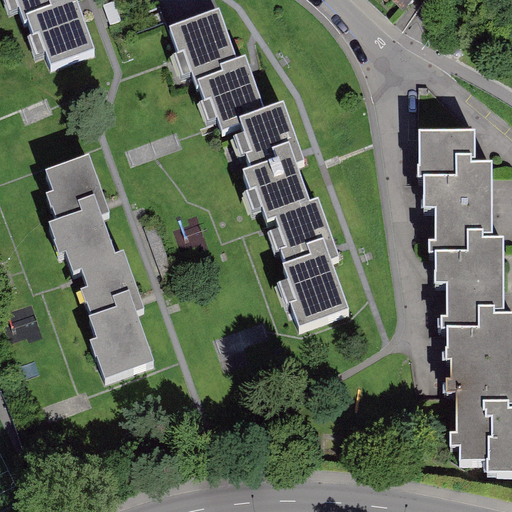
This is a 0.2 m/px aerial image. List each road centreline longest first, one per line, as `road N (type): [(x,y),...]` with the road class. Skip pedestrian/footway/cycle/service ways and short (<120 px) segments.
road 1 (residential): [(327,0),(385,69),(431,389)]
road 2 (tertiary): [(197,511),(263,501),(404,511)]
